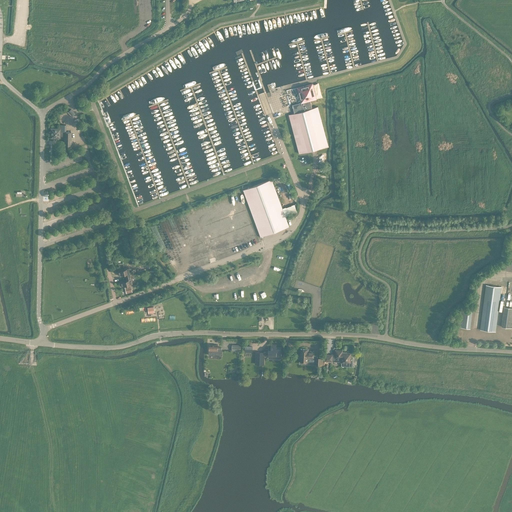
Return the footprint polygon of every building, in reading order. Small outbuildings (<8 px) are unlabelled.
[(299,154),(309,151),(328,146),(318,107),(312,108),(310,101),(316,99),(312,83),(306,85),(306,86),(304,87),(304,86),(297,87),(301,103),(292,105),(294,113),(289,115),(299,154)] [(60,132),(60,129),(51,129),(50,138),(59,138),(59,136),(64,136),(64,145),(71,146),(71,132),(60,132)] [(243,190),(260,237),(289,227),(271,180),(243,190)] [(125,274),(126,277),(133,275),(133,272),(129,272),(128,268),(117,271),(118,275),(125,274)] [(131,279),(134,278),(133,275),(126,277),(126,280),(120,281),(121,286),(132,284),(131,279)] [(495,332),(501,287),(486,285),(480,330),(495,332)] [(501,326),(511,327),(511,307),(503,307),(501,326)] [(460,309),(458,327),(470,329),(473,311),(460,309)] [(276,345),(270,344),(270,347),(268,347),(267,349),(266,349),(266,352),(268,352),(268,355),(276,356),(275,358),(281,358),(281,354),(282,354),(282,352),(281,352),(281,347),(276,347),(276,345)] [(221,347),(218,347),(218,345),(209,345),(209,350),(208,355),(220,356),(221,347)] [(298,357),(298,358),(299,359),(300,360),(300,361),(307,362),(308,358),(313,358),(313,351),(308,351),(308,350),(300,349),(300,356),(299,357),(298,357)] [(353,358),(350,358),(350,353),(342,353),(342,351),(335,350),(335,358),(341,358),(341,363),(341,366),(346,366),(346,363),(350,363),(350,362),(352,363),(353,358)] [(256,352),(255,364),(263,364),(264,352),(256,352)]
